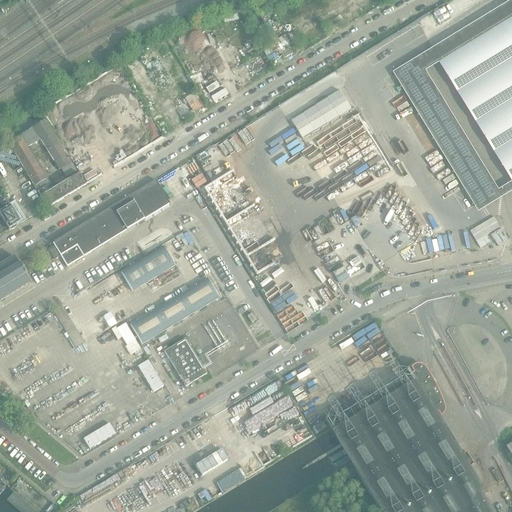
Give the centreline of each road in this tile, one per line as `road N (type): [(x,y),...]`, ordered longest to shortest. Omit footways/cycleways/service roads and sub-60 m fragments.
road 1 (unclassified): [(0,426),(56,474),(77,480),(385,297),(511,270)]
road 2 (unclassified): [(0,252),(421,0)]
